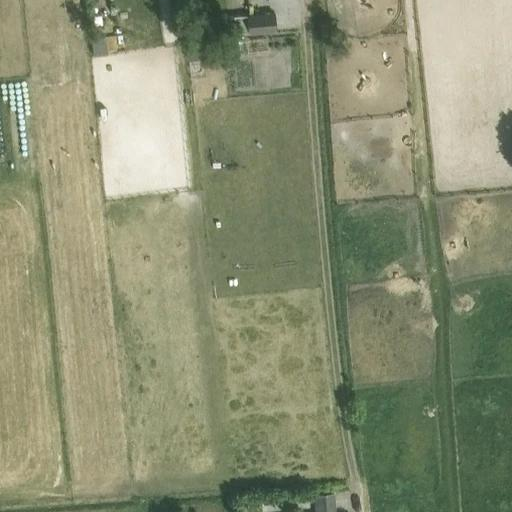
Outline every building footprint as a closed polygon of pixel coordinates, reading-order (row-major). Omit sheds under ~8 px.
[(250,32),(277,30),(275,13),(248,16),(250,32)] [(236,33),(249,32),(247,14),(234,16),(236,33)] [(91,38),(94,56),(107,54),(104,36),(91,38)] [(232,41),(191,44),(192,56),(204,55),(205,60),(233,57),(232,41)] [(336,511),(334,492),(315,494),(316,511),(336,511)]
